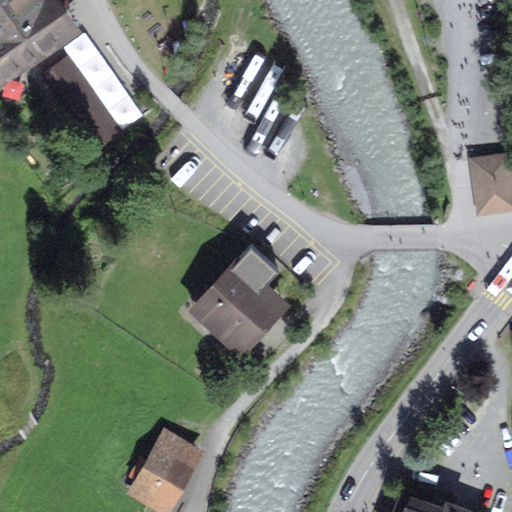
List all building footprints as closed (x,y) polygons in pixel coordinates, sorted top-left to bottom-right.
[(0,0),(0,75),(71,26),(55,4),(47,10),(40,0),(0,0)] [(95,147),(113,134),(61,60),(43,73),(95,147)] [(473,159),(480,211),(511,206),(511,192),(507,154),(473,159)] [(234,264),(198,303),(239,342),(276,301),(261,287),(278,269),(251,244),(233,263),(234,264)] [(196,451),(167,434),(149,464),(140,459),(132,473),(141,478),(134,491),(163,508),(196,451)] [(440,511),(402,498),(396,511),(440,511)]
